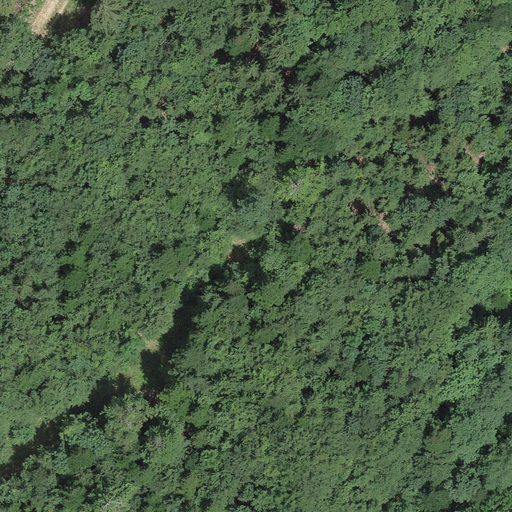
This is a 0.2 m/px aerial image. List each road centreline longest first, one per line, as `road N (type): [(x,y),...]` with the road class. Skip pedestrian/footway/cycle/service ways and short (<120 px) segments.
road 1 (track): [(337,140),(92,400),(0,464)]
road 2 (track): [(0,375),(163,0)]
